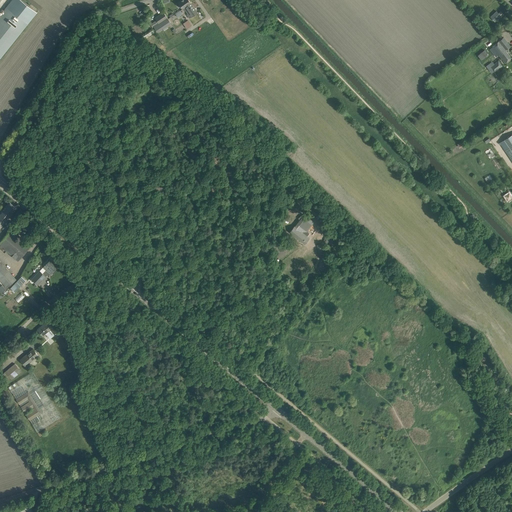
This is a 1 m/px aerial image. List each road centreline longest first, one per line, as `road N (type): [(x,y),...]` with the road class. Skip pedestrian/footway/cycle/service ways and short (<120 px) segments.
road 1 (tertiary): [(279,409),(0,179)]
road 2 (unclassified): [(0,501),(279,409)]
road 3 (unclassified): [(0,168),(78,36),(109,14),(151,0)]
road 4 (track): [(135,188),(204,201),(241,218),(270,253),(294,247)]
road 5 (tertiary): [(398,511),(279,409)]
